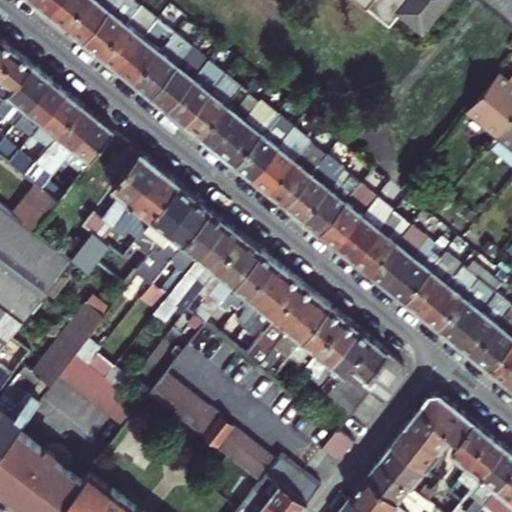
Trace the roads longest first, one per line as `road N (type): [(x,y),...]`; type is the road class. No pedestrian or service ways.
road 1 (residential): [(435,354),(0,4)]
road 2 (residential): [(314,511),(435,354)]
